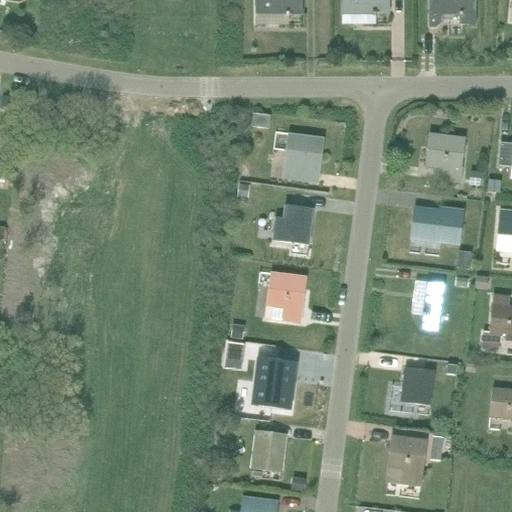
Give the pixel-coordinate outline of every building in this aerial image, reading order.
[(302,17),(301,0),(254,0),(255,16),(256,16),(286,16),(286,17),(289,17),(289,15),(300,15),(300,17),(302,17)] [(387,17),(388,17),(388,0),(341,0),(342,17),(343,16),(372,16),(372,17),(375,17),(375,15),(387,15),(387,17)] [(475,0),(428,0),(428,30),(435,30),(439,26),(439,24),(443,21),(443,16),(459,16),(459,26),(475,26),(475,0)] [(10,99),(2,98),(2,108),(9,108),(10,99)] [(321,142),(290,138),(277,136),(273,166),(285,168),(285,169),(286,169),(287,167),(319,171),(319,170),(318,170),(322,140),(321,140),(321,142)] [(431,138),(432,136),(430,136),(426,169),(427,169),(428,167),(440,169),(438,182),(460,184),(462,170),(460,170),(463,140),(462,140),(462,142),(431,138)] [(496,167),(510,168),(511,150),(511,146),(498,145),(496,167)] [(471,173),(470,186),(482,187),(483,175),(471,173)] [(237,197),(244,198),(246,187),(239,186),(237,197)] [(301,209),(301,203),(300,203),(300,209),(286,207),(284,207),(280,242),(291,243),(290,245),(293,246),(294,239),(308,240),(307,249),(308,249),(313,211),(301,209)] [(459,246),(463,212),(439,209),(438,213),(414,210),(410,240),(440,244),(459,246)] [(511,224),(511,225),(511,214),(500,213),(497,251),(511,252),(511,224)] [(468,271),(470,255),(458,253),(456,269),(468,271)] [(268,309),(266,319),(290,322),(291,309),(302,311),(302,310),(301,309),(304,279),(303,279),(303,282),(273,278),(273,275),(272,275),(268,309)] [(476,278),(475,290),(486,291),(487,279),(476,278)] [(438,333),(444,287),(426,284),(426,285),(427,285),(423,315),(422,314),(421,317),(423,318),(422,329),(420,329),(420,331),(438,333)] [(511,308),(504,308),(505,298),(493,297),(489,334),(483,333),(482,350),(498,351),(499,335),(505,336),(504,341),(511,342),(511,308)] [(232,327),(230,339),(242,341),(244,328),(232,327)] [(228,345),(226,357),(242,359),(244,347),(228,345)] [(260,360),(253,407),(288,412),(294,365),(260,360)] [(447,366),(446,376),(455,377),(456,367),(447,366)] [(442,375),(433,374),(405,370),(400,403),(429,407),(432,382),(441,383),(442,375)] [(511,420),(511,392),(492,391),(489,418),(511,420)] [(272,437),(273,431),(272,431),(271,437),(257,435),(257,434),(256,434),(252,469),(262,470),(262,473),(264,473),(265,473),(266,466),(280,468),(278,477),(279,477),(284,438),(272,437)] [(393,440),(393,438),(392,438),(388,471),(389,472),(389,470),(401,471),(400,483),(421,486),(421,481),(433,483),(434,474),(422,473),(421,472),(425,442),(424,442),(423,444),(393,440)] [(432,439),(429,462),(439,463),(442,440),(432,439)] [(303,493),(305,481),(293,479),(291,491),(303,493)] [(244,502),(244,500),(243,500),(241,511),(274,511),(276,504),(275,504),(275,506),(244,502)]
